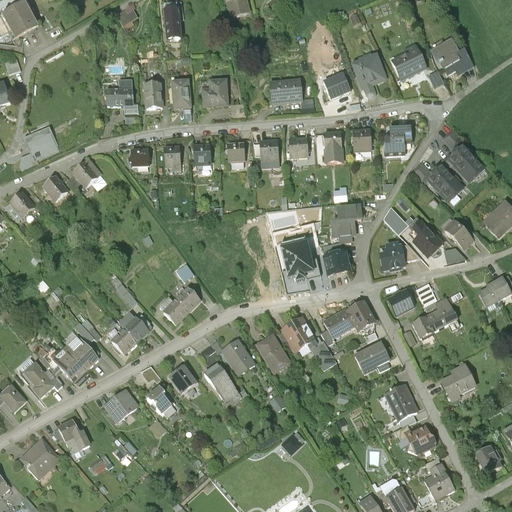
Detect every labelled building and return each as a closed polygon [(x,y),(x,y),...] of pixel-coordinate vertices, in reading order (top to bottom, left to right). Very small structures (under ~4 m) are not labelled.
[(245,0),(227,0),(227,1),(226,1),(227,3),(228,3),(232,17),(249,12),(245,0)] [(38,27),(24,4),(5,15),(5,14),(3,16),(2,16),(16,40),(38,27)] [(137,19),(132,11),(127,14),(126,12),(117,17),(124,30),(133,25),(131,22),(137,19)] [(178,14),(166,15),(168,39),(180,38),(178,14)] [(355,14),(349,17),(351,24),(358,22),(355,14)] [(451,41),(431,52),(438,65),(440,64),(444,70),(459,61),(456,55),(458,54),(451,41)] [(409,55),(394,63),(402,80),(425,68),(414,46),(407,50),(409,55)] [(459,61),(444,70),(447,76),(456,71),(458,75),(473,67),(464,50),(458,54),(456,55),(459,61)] [(373,58),(359,65),(361,71),(360,72),(361,74),(357,76),(359,81),(360,82),(362,82),(364,88),(371,85),(371,87),(379,84),(380,82),(380,79),(384,77),(382,71),(380,69),(378,69),(373,58)] [(17,62),(6,66),(10,77),(21,73),(17,62)] [(437,72),(429,77),(434,88),(443,83),(437,72)] [(343,75),(323,83),(330,100),(350,91),(343,75)] [(131,79),(119,80),(120,90),(106,91),(107,107),(124,106),(133,105),(131,79)] [(285,81),(271,83),(273,101),(282,100),(282,99),(286,98),(286,102),(302,100),(303,100),(301,80),(300,80),(300,81),(291,82),(291,85),(285,85),(285,81)] [(160,81),(146,82),(146,86),(144,86),(146,109),(162,107),(160,81)] [(227,81),(211,82),(211,90),(203,91),(204,107),(229,106),(227,81)] [(188,82),(172,83),(175,109),(191,108),(188,82)] [(4,87),(0,88),(0,110),(12,106),(4,87)] [(243,103),(229,103),(230,116),(244,115),(243,103)] [(137,105),(133,105),(124,106),(125,122),(137,121),(136,113),(138,113),(137,105)] [(22,141),(30,156),(31,155),(35,163),(36,162),(59,151),(57,147),(58,147),(49,128),(22,141)] [(409,130),(391,131),(391,140),(385,141),(386,157),(403,156),(403,145),(410,144),(409,130)] [(353,133),(354,152),(362,152),(362,151),(370,150),(370,151),(371,151),(370,132),(360,132),(360,133),(353,134),(353,133)] [(333,135),(324,135),(326,164),(343,162),(341,134),(340,134),(340,135),(333,135)] [(307,140),(290,141),(291,158),(308,157),(307,140)] [(269,143),(260,143),(262,162),(279,161),(278,142),(277,142),(277,143),(269,143)] [(243,145),(229,146),(231,163),(244,162),(243,145)] [(201,148),(194,148),(196,165),(203,164),(203,165),(212,165),(210,147),(201,147),(201,148)] [(171,150),(165,151),(166,168),(173,168),(173,167),(181,166),(180,149),(171,150)] [(481,170),(462,150),(459,153),(459,156),(456,158),(454,158),(452,160),(448,156),(442,162),(452,172),(455,168),(464,177),(464,180),(467,183),(471,183),(475,180),(474,177),(481,170)] [(148,152),(132,153),(133,167),(149,166),(148,152)] [(38,166),(36,162),(35,163),(31,155),(30,156),(21,160),(19,170),(22,174),(38,166)] [(442,162),(435,169),(439,173),(437,174),(437,176),(435,179),(433,178),(429,182),(448,202),(456,194),(459,195),(462,191),(462,188),(459,185),(455,185),(447,176),(452,172),(442,162)] [(86,165),(74,176),(85,189),(98,178),(86,165)] [(68,194),(56,180),(43,191),(56,205),(68,194)] [(346,200),(344,188),(331,190),(332,202),(346,200)] [(27,201),(24,197),(6,213),(18,227),(36,210),(35,210),(41,205),(33,196),(27,201)] [(281,198),(280,208),(298,209),(298,203),(286,203),(286,198),(281,198)] [(511,210),(505,203),(493,215),(494,216),(485,225),(484,224),(483,224),(498,240),(508,230),(507,229),(511,223),(511,210)] [(338,212),(339,226),(353,224),(361,223),(360,209),(338,212)] [(388,228),(397,237),(407,228),(398,219),(388,228)] [(355,238),(353,224),(339,226),(332,226),(333,240),(355,238)] [(465,236),(454,225),(445,233),(464,253),(473,245),(465,236)] [(414,233),(413,234),(420,240),(414,246),(427,258),(440,246),(439,245),(438,246),(434,241),(434,240),(427,233),(428,232),(421,226),(422,227),(415,234),(414,233)] [(465,236),(473,245),(474,246),(478,242),(469,232),(465,236)] [(326,261),(344,257),(341,246),(323,250),(326,261)] [(385,258),(381,259),(384,273),(391,272),(391,273),(400,271),(400,270),(405,268),(401,250),(398,251),(398,247),(386,250),(387,254),(385,258)] [(307,249),(283,254),(289,282),(313,276),(311,267),(307,249)] [(455,252),(445,255),(447,267),(465,263),(455,252)] [(346,257),(344,257),(326,261),(324,262),(328,280),(348,275),(347,271),(349,270),(346,257)] [(317,266),(311,267),(313,276),(314,280),(320,278),(317,266)] [(186,268),(177,275),(185,284),(193,278),(186,268)] [(492,290),(480,297),(487,310),(511,297),(503,281),(491,287),(492,290)] [(122,288),(117,292),(132,310),(137,306),(122,288)] [(428,288),(416,294),(424,310),(436,304),(428,288)] [(187,292),(176,304),(188,316),(199,304),(195,300),(197,298),(193,294),(191,296),(187,292)] [(406,296),(411,306),(416,303),(411,293),(406,296)] [(413,310),(411,306),(406,296),(390,304),(397,318),(413,310)] [(457,323),(446,302),(436,307),(439,313),(427,320),(428,322),(426,323),(433,336),(457,323)] [(188,316),(176,304),(164,316),(176,328),(179,325),(180,326),(183,323),(182,322),(188,316)] [(348,316),(355,329),(359,335),(375,326),(364,307),(348,316)] [(346,313),(323,326),(332,342),(355,329),(348,316),(346,313)] [(124,333),(136,322),(130,316),(119,328),(124,333)] [(142,319),(137,323),(146,331),(150,327),(142,319)] [(420,342),(433,336),(426,323),(426,321),(413,328),(420,342)] [(136,322),(124,333),(136,346),(148,334),(146,331),(137,323),(136,322)] [(81,329),(95,343),(97,346),(101,341),(93,332),(94,331),(87,324),(81,329)] [(302,324),(283,336),(296,357),(308,349),(324,375),(336,368),(324,348),(318,351),(315,345),(302,324)] [(80,328),(75,333),(90,348),(95,343),(81,329),(80,328)] [(130,353),(136,346),(124,333),(112,345),(124,358),(127,355),(128,356),(130,353)] [(288,364),(273,340),(272,341),(274,343),(266,348),(264,346),(257,351),(272,374),(288,364)] [(78,343),(66,355),(86,375),(98,363),(94,359),(96,357),(92,352),(90,354),(78,343)] [(238,345),(222,356),(224,355),(235,371),(233,372),(239,381),(255,371),(238,345)] [(390,364),(381,347),(356,360),(365,377),(390,364)] [(74,387),(86,375),(66,355),(54,367),(74,387)] [(238,398),(218,369),(204,379),(213,392),(214,391),(225,407),(238,398)] [(476,389),(465,369),(458,373),(460,377),(443,385),(451,402),(476,389)] [(37,392),(34,395),(41,402),(54,391),(36,370),(26,379),(37,392)] [(151,370),(142,376),(149,385),(153,382),(156,385),(161,382),(151,370)] [(196,387),(184,372),(170,383),(182,398),(196,387)] [(409,399),(404,389),(386,398),(392,409),(394,408),(398,415),(395,416),(400,425),(418,416),(412,404),(413,403),(411,398),(409,399)] [(12,391),(1,402),(5,406),(15,417),(26,406),(12,391)] [(169,401),(159,391),(147,402),(151,407),(154,407),(157,410),(155,411),(162,419),(164,417),(168,422),(176,415),(168,406),(169,401)] [(136,410),(125,395),(106,411),(118,425),(136,410)] [(73,425),(59,432),(64,441),(66,445),(74,441),(81,453),(90,448),(84,436),(80,438),(73,425)] [(431,442),(425,431),(412,438),(408,440),(411,447),(409,455),(423,459),(425,453),(428,451),(430,452),(434,450),(435,446),(433,443),(431,442)] [(64,441),(59,432),(54,435),(59,444),(64,441)] [(302,449),(294,439),(282,449),(290,459),(302,449)] [(52,454),(42,444),(21,463),(28,470),(27,471),(37,481),(59,461),(52,454)] [(491,449),(476,457),(484,471),(480,473),(484,480),(503,469),(499,462),(501,461),(498,456),(496,457),(491,449)] [(121,450),(115,455),(120,462),(127,456),(121,450)] [(99,461),(90,469),(94,474),(103,466),(99,461)] [(456,489),(443,467),(431,474),(433,478),(423,483),(434,502),(456,489)] [(0,499),(1,500),(11,492),(0,480),(0,499)] [(383,490),(388,499),(400,492),(394,483),(383,490)] [(388,499),(383,490),(375,494),(378,498),(383,506),(386,511),(390,508),(386,500),(388,499)] [(400,492),(388,499),(386,500),(390,508),(393,511),(412,511),(414,511),(412,507),(407,499),(402,491),(400,492)] [(412,496),(407,499),(412,507),(417,504),(412,496)] [(378,498),(370,502),(376,511),(383,506),(378,498)] [(369,500),(359,506),(362,511),(376,511),(370,502),(369,500)]
